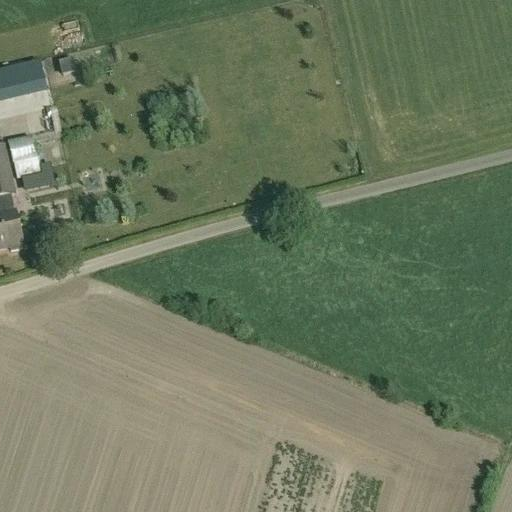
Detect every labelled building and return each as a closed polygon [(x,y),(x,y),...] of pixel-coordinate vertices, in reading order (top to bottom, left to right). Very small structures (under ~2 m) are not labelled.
[(41,64),(0,73),(0,100),(47,89),(41,64)] [(63,78),(75,75),(73,64),(61,67),(63,78)] [(33,141),(9,146),(13,168),(14,168),(18,182),(42,177),(39,161),(37,162),(33,141)] [(0,217),(15,214),(12,199),(16,198),(5,148),(0,148),(0,217)] [(0,253),(23,249),(15,214),(0,217),(0,253)]
